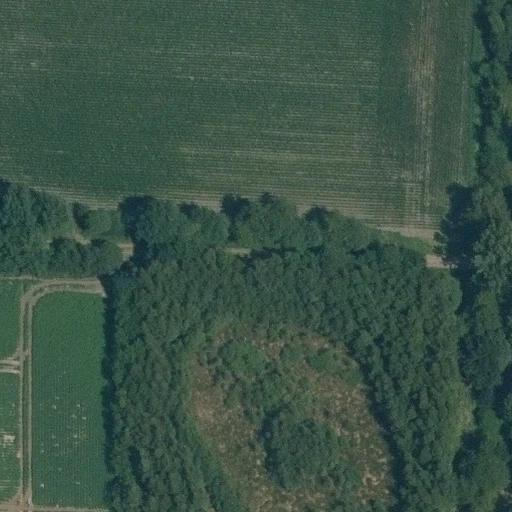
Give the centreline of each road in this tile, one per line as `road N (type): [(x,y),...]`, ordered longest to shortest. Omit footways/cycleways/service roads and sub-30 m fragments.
road 1 (track): [(0,249),(436,271),(511,264)]
road 2 (track): [(504,511),(511,344)]
